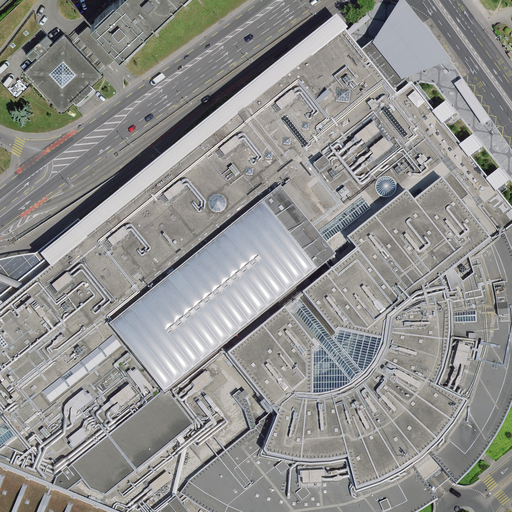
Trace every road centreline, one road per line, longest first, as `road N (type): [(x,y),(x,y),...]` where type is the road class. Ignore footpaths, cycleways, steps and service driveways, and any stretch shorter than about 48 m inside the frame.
road 1 (primary): [(0,227),(66,198),(348,0)]
road 2 (primary): [(0,219),(303,0)]
road 3 (primary): [(268,0),(40,163)]
road 4 (primary): [(428,5),(511,123)]
